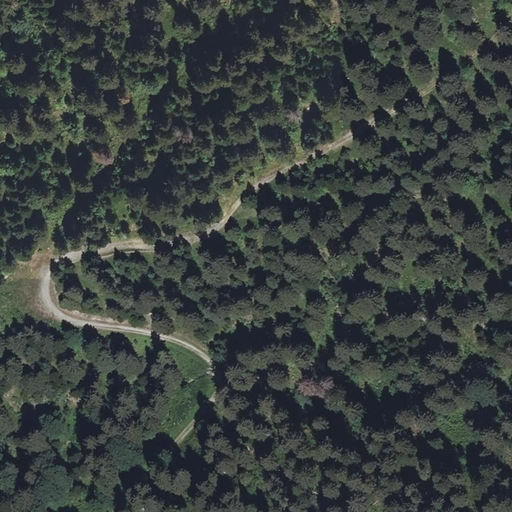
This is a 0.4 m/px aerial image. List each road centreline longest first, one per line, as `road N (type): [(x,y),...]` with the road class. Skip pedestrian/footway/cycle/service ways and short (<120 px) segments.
road 1 (track): [(115,511),(213,384),(190,347),(49,317),(40,278),(53,262),(210,230),(232,211)]
road 2 (track): [(232,211),(259,183),(393,115),(511,21)]
